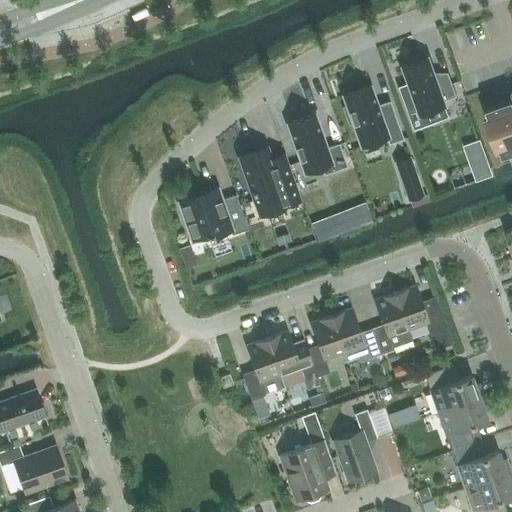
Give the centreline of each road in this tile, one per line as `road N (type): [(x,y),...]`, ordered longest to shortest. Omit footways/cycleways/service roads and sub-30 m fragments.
road 1 (residential): [(511,370),(474,263),(462,252),(427,253),(202,330),(174,316),(143,229),(142,211),(162,175),(269,91),(329,54),(474,0)]
road 2 (residential): [(118,511),(31,262),(0,249)]
